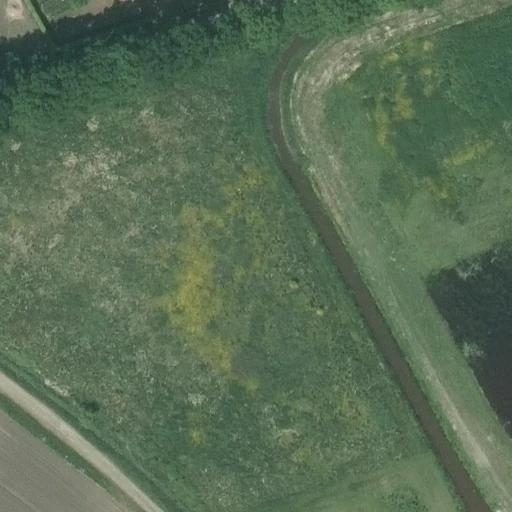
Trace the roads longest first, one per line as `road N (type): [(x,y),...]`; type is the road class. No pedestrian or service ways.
road 1 (unclassified): [(0,92),(277,0)]
road 2 (track): [(146,511),(0,389)]
